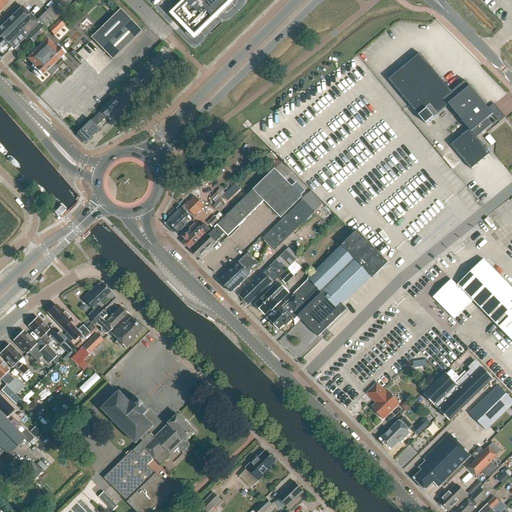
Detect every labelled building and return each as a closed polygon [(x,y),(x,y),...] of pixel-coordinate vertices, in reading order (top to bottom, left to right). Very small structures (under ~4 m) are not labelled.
[(0,0),(0,11),(9,3),(5,0),(0,0)] [(176,13),(198,36),(202,31),(200,29),(214,16),(216,18),(231,3),(228,0),(186,0),(188,2),(176,13)] [(53,4),(36,21),(22,7),(0,28),(0,57),(1,59),(11,49),(12,50),(13,49),(15,49),(19,46),(19,44),(27,36),(33,42),(45,30),(62,13),(53,4)] [(93,15),(99,9),(94,5),(88,10),(93,15)] [(143,31),(122,9),(92,38),(114,60),(143,31)] [(54,37),(65,26),(59,20),(48,30),(54,37)] [(54,65),(65,54),(59,47),(57,49),(48,40),(28,59),(37,69),(35,70),(35,73),(38,77),(40,77),(41,76),(41,77),(47,71),(51,74),(57,68),(54,65)] [(420,54),(389,80),(426,124),(447,106),(468,131),(451,146),(471,170),(490,154),(477,138),(492,125),(487,120),(493,115),(489,109),(465,81),(452,92),(420,54)] [(77,134),(87,144),(101,130),(97,127),(109,115),(110,117),(120,106),(112,99),(77,134)] [(282,162),(271,152),(266,157),(272,163),(272,162),(277,167),(282,162)] [(276,169),(275,170),(218,225),(218,226),(226,233),(228,236),(264,201),(281,218),(303,197),(301,196),(306,191),(297,183),(293,187),(276,169)] [(216,203),(225,194),(220,189),(211,198),(216,203)] [(226,193),(225,194),(213,207),(218,212),(231,198),(226,193)] [(195,217),(205,207),(195,197),(184,209),(183,207),(166,224),(176,235),(185,227),(187,227),(194,219),(193,218),(195,216),(195,217)] [(275,252),(315,213),(302,200),(262,239),(275,252)] [(58,218),(66,210),(62,206),(54,213),(58,218)] [(213,228),(220,221),(215,216),(208,223),(213,228)] [(191,249),(211,230),(206,225),(202,228),(196,223),(190,228),(190,231),(184,237),(186,240),(184,242),(191,249)] [(210,249),(226,233),(218,226),(216,228),(216,229),(193,251),(199,258),(209,248),(210,249)] [(357,231),(333,255),(362,286),(371,277),(373,279),(389,264),(357,231)] [(288,270),(299,259),(289,248),(241,295),(250,304),(272,283),(273,284),(279,279),(288,270)] [(249,274),(260,264),(249,253),(220,281),(232,293),(250,275),(249,274)] [(362,286),(333,255),(308,279),(308,280),(318,290),(337,310),(342,305),(362,286)] [(511,289),(483,260),(457,286),(451,280),(433,298),(454,320),(473,301),(500,328),(511,316),(511,289)] [(294,277),(288,270),(279,279),(286,286),(294,277)] [(294,312),(318,290),(308,280),(293,294),(294,296),(282,308),(291,317),(295,313),(294,312)] [(279,284),(256,306),(257,307),(257,309),(259,312),(262,312),(265,315),(271,310),(272,311),(281,302),(280,302),(289,294),(279,284)] [(87,295),(83,298),(93,308),(109,292),(103,286),(101,288),(97,285),(87,295)] [(337,310),(318,290),(294,312),(295,313),(318,337),(347,310),(342,305),(337,310)] [(56,305),(47,313),(67,333),(64,336),(66,338),(70,342),(73,339),(75,341),(81,335),(85,338),(90,333),(82,326),(77,330),(69,323),(72,320),(62,309),(61,311),(56,305)] [(98,306),(88,315),(93,320),(103,310),(98,306)] [(96,323),(95,324),(97,326),(101,328),(100,331),(104,334),(107,334),(111,329),(111,330),(127,314),(126,314),(126,311),(123,308),(121,309),(120,308),(112,316),(111,315),(104,322),(102,320),(97,325),(96,323)] [(292,319),(291,317),(282,308),(278,311),(278,312),(270,320),(279,329),(285,324),(286,325),(292,319)] [(103,310),(93,320),(96,323),(97,325),(102,320),(107,315),(103,310)] [(511,341),(511,316),(500,328),(511,341)] [(135,336),(143,328),(132,317),(124,325),(123,324),(112,335),(125,348),(136,337),(135,336)] [(44,334),(49,329),(48,329),(48,327),(46,325),(44,325),(38,318),(37,319),(35,318),(33,321),(32,323),(29,327),(47,345),(52,341),(44,334)] [(56,330),(50,336),(59,345),(65,339),(56,330)] [(42,356),(39,352),(34,347),(36,345),(34,344),(32,340),(30,339),(23,332),(18,336),(17,335),(14,339),(14,340),(13,341),(27,354),(28,353),(36,362),(42,356)] [(96,334),(76,354),(87,365),(95,356),(103,348),(100,344),(100,343),(103,341),(96,334)] [(23,375),(28,371),(23,365),(22,365),(18,362),(21,358),(20,357),(20,355),(18,353),(16,353),(9,346),(8,347),(6,347),(4,349),(4,351),(0,354),(8,363),(7,363),(12,368),(13,367),(20,375),(21,373),(23,375)] [(46,346),(39,352),(42,356),(50,363),(57,357),(46,346)] [(414,369),(427,367),(426,360),(413,362),(414,369)] [(450,421),(493,380),(475,362),(469,368),(471,370),(467,374),(465,372),(459,378),(452,370),(447,375),(446,373),(424,394),(450,421)] [(16,396),(24,388),(15,378),(13,380),(7,373),(8,372),(3,366),(3,367),(0,363),(0,379),(1,379),(7,386),(5,388),(14,396),(15,397),(16,396)] [(387,393),(377,384),(367,394),(376,404),(371,408),(383,420),(399,403),(388,392),(387,393)] [(511,405),(511,401),(497,386),(468,415),(485,432),(511,405)] [(147,433),(153,427),(143,416),(149,410),(136,397),(130,403),(120,392),(102,409),(136,444),(140,439),(143,442),(149,435),(147,433)] [(16,396),(15,397),(14,396),(10,400),(16,405),(20,401),(16,396)] [(14,411),(3,399),(0,401),(0,410),(7,418),(14,411)] [(29,416),(38,407),(31,399),(22,407),(29,416)] [(406,412),(411,407),(406,401),(401,406),(406,412)] [(7,418),(0,410),(0,447),(8,456),(25,439),(25,438),(21,434),(5,419),(7,418)] [(410,419),(404,414),(398,420),(399,421),(379,440),(390,450),(398,442),(399,443),(410,432),(403,425),(410,419)] [(195,433),(178,415),(153,439),(149,435),(143,442),(133,451),(104,479),(127,502),(127,503),(136,511),(152,511),(174,491),(156,473),(156,474),(148,466),(154,459),(161,466),(179,447),(182,451),(185,451),(189,447),(189,445),(186,442),(195,433)] [(418,436),(431,423),(425,417),(412,430),(418,436)] [(29,434),(25,438),(30,443),(34,439),(29,434)] [(439,488),(471,456),(450,434),(424,460),(426,462),(419,468),(422,471),(414,478),(425,490),(434,482),(439,488)] [(497,456),(501,451),(493,443),(489,448),(489,447),(467,468),(476,477),(482,471),(487,477),(496,468),(490,463),(497,456)] [(270,467),(275,461),(266,452),(259,459),(257,457),(246,468),(259,480),(271,468),(270,467)] [(33,481),(41,472),(29,461),(21,470),(33,481)] [(505,472),(498,480),(503,484),(510,477),(505,472)] [(288,508),(304,492),(295,482),(278,498),(288,508)] [(461,504),(468,497),(456,484),(439,501),(449,511),(458,502),(461,504)] [(476,504),(487,494),(480,488),(455,511),(471,511),(476,508),(473,506),(475,503),(476,504)] [(118,507),(104,492),(99,497),(113,511),(118,507)] [(206,511),(207,511),(206,511),(210,511),(221,501),(214,493),(194,511),(206,511)] [(96,497),(95,499),(107,511),(109,511),(110,511),(96,497)] [(479,511),(494,511),(492,510),(499,502),(494,497),(487,504),(479,511)] [(265,511),(272,505),(267,499),(255,511),(254,510),(252,511),(265,511)]
